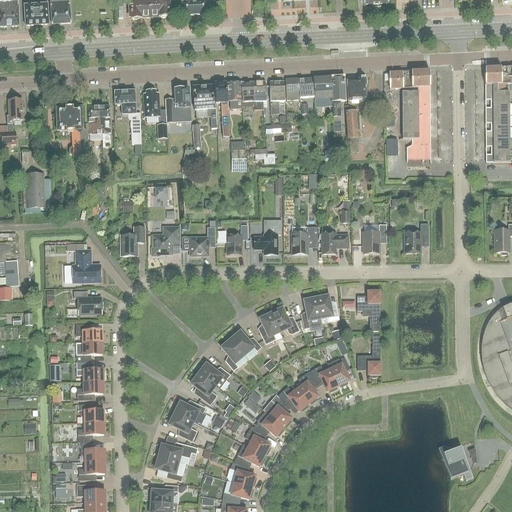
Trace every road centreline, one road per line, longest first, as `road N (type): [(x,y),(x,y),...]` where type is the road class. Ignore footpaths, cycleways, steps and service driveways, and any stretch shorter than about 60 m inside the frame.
road 1 (residential): [(121,511),(117,349),(127,304),(142,288),(153,281),(462,273)]
road 2 (residential): [(67,80),(458,59)]
road 3 (secondary): [(66,52),(342,37)]
road 4 (residential): [(262,511),(286,452),(332,410),(386,392),(465,381)]
road 5 (residential): [(462,273),(458,59)]
